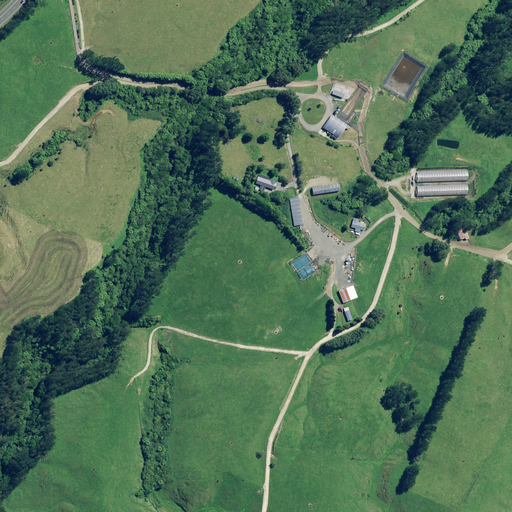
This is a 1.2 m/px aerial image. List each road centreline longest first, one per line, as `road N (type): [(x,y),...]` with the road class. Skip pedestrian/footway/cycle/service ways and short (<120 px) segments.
road 1 (track): [(511,241),(488,251),(410,234),(390,244),(370,302),(308,350),(262,443),(254,511)]
road 2 (unknown): [(303,112),(290,138),(300,213),(324,248),(340,250)]
